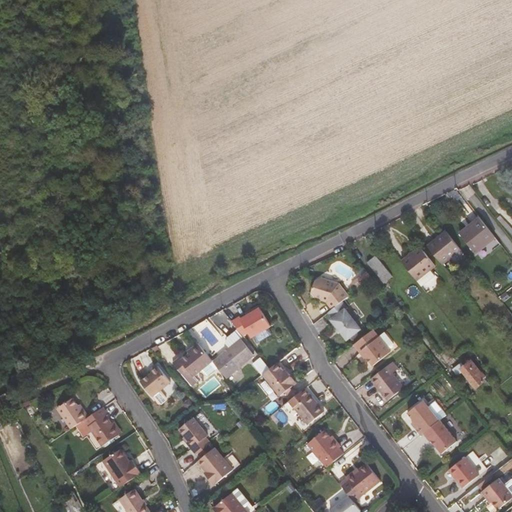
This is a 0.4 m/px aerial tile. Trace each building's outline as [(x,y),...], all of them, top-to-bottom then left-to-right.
[(459,232),(475,253),(495,238),(479,217),(467,227),(467,226),(459,232)] [(427,245),(443,264),(461,250),(445,231),(427,245)] [(418,280),(431,270),(435,266),(420,248),(408,256),(402,260),(418,280)] [(367,262),(377,276),(386,268),(376,256),(367,262)] [(431,270),(418,280),(422,286),(435,276),(431,270)] [(339,302),(342,300),(348,295),(338,283),(320,277),(315,280),(310,293),(313,299),(320,300),(321,299),(326,301),(331,308),(339,302)] [(342,300),(339,302),(331,308),(327,311),(332,317),(330,318),(346,339),(360,328),(344,308),(346,306),(342,300)] [(242,317),(241,315),(233,320),(244,334),(249,330),(253,336),(272,324),(260,304),(252,309),(253,311),(248,314),(242,317)] [(257,341),(273,334),(271,328),(254,336),(257,341)] [(387,353),(370,330),(353,343),(358,351),(360,349),(365,356),(372,364),(387,353)] [(229,350),(242,339),(236,331),(223,342),(229,350)] [(214,362),(218,367),(228,378),(256,355),(242,339),(229,350),(214,362)] [(188,353),(199,344),(197,342),(187,351),(188,353)] [(199,344),(188,353),(181,360),(179,358),(173,363),(185,376),(194,387),(218,367),(214,362),(199,344)] [(463,372),(475,388),(487,379),(472,360),(463,367),(461,365),(453,371),(457,377),(463,372)] [(387,399),(403,387),(392,372),(397,368),(392,361),(371,377),(387,399)] [(286,374),(283,370),(276,362),(271,367),(263,374),(280,394),(296,381),(288,372),(286,374)] [(154,402),(162,395),(172,387),(159,370),(152,376),(153,378),(142,387),(154,402)] [(307,423),(323,410),(309,393),(308,393),(303,388),(282,405),(287,411),(293,406),(307,423)] [(0,417),(4,416),(14,411),(6,393),(0,396),(0,417)] [(162,395),(154,402),(160,409),(163,409),(168,405),(168,402),(162,395)] [(86,417),(88,416),(83,409),(81,411),(77,404),(72,396),(56,406),(69,427),(82,419),(86,417)] [(423,432),(439,419),(445,414),(435,400),(427,406),(423,399),(408,410),(414,419),(418,424),(415,426),(421,433),(423,432)] [(117,436),(110,424),(104,415),(106,414),(102,407),(88,416),(86,417),(82,419),(98,446),(117,436)] [(220,411),(210,417),(218,429),(228,423),(220,411)] [(207,447),(208,446),(213,442),(193,419),(179,431),(185,438),(194,448),(191,450),(196,456),(199,454),(207,447)] [(439,419),(423,432),(429,441),(431,440),(441,452),(456,441),(439,419)] [(110,424),(117,436),(119,434),(112,422),(110,424)] [(332,439),(330,436),(324,429),(307,443),(326,466),(343,452),(338,446),(340,445),(334,437),(332,439)] [(185,438),(183,439),(191,450),(194,448),(185,438)] [(208,446),(207,447),(199,454),(203,458),(207,455),(212,450),(208,446)] [(212,450),(207,455),(203,458),(198,463),(207,473),(210,477),(208,478),(214,486),(233,470),(215,448),(212,450)] [(101,460),(117,487),(139,474),(131,460),(128,462),(120,449),(101,460)] [(479,474),(465,456),(449,468),(462,486),(479,474)] [(366,461),(359,468),(354,471),(353,470),(346,476),(347,477),(340,483),(350,494),(355,500),(362,494),(381,478),(366,461)] [(497,508),(511,497),(511,496),(511,481),(510,480),(503,485),(497,478),(481,490),(487,497),(488,496),(492,501),(497,508)] [(120,497),(128,511),(148,511),(150,511),(136,487),(120,497)] [(215,511),(247,511),(232,494),(213,510),(215,511)] [(355,500),(350,494),(332,510),(333,511),(357,511),(362,508),(355,500)]
